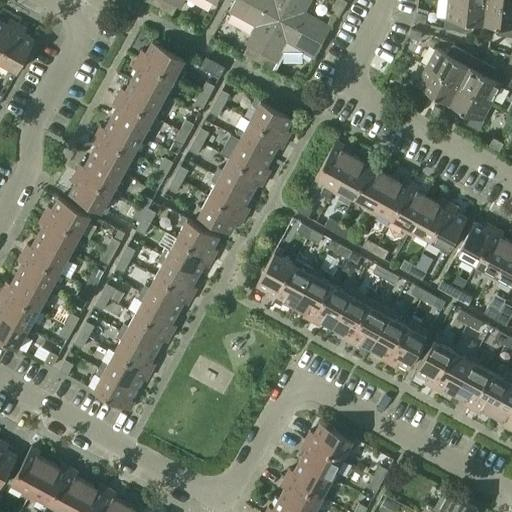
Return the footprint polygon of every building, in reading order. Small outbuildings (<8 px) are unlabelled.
[(162,0),(159,8),(172,15),(176,6),(179,8),(183,0),(208,0),(216,4),(218,0),(162,0)] [(243,54),(256,61),(280,18),(246,0),(234,0),(228,11),(255,25),(245,44),(248,45),(243,54)] [(246,0),(280,18),(289,0),(246,0)] [(289,0),(280,18),(322,42),(331,26),(304,11),(310,0),(289,0)] [(335,0),(334,4),(343,9),(347,1),(344,0),(335,0)] [(447,0),(446,19),(483,23),(485,2),(467,0),(447,0)] [(497,34),(511,35),(511,4),(485,2),(483,23),(495,24),(494,30),(497,34)] [(329,12),(338,17),(343,9),(334,4),(329,12)] [(414,19),(424,23),(427,15),(416,12),(414,19)] [(256,61),(272,70),(287,43),(314,58),(322,42),(280,18),(256,61)] [(0,56),(18,24),(9,19),(7,23),(0,19),(0,56)] [(8,72),(15,75),(35,39),(24,33),(26,28),(18,24),(0,56),(0,61),(10,67),(8,72)] [(408,36),(419,40),(421,32),(410,29),(408,36)] [(137,58),(174,78),(180,65),(185,68),(189,61),(152,41),(146,52),(142,49),(137,58)] [(426,66),(459,84),(473,57),(452,45),(448,54),(436,47),(426,66)] [(200,67),(219,77),(225,67),(206,56),(200,67)] [(459,84),(491,102),(501,84),(490,77),(494,68),(473,57),(459,84)] [(131,79),(168,99),(172,93),(167,90),(174,78),(137,58),(133,66),(137,68),(131,79)] [(416,84),(449,102),(459,84),(426,66),(416,84)] [(116,96),(153,115),(160,103),(165,105),(168,99),(131,79),(125,90),(121,87),(116,96)] [(200,92),(208,96),(214,85),(206,81),(200,92)] [(458,119),(478,130),(484,120),(482,119),(491,102),(459,84),(449,102),(459,108),(456,113),(458,119)] [(215,100),(223,105),(229,93),(221,89),(215,100)] [(194,103),(202,107),(208,96),(200,92),(194,103)] [(110,117),(147,137),(151,130),(146,128),(153,115),(116,96),(112,104),(116,106),(110,117)] [(250,119),(286,139),(291,131),(286,128),(292,117),(256,97),(252,104),(256,107),(250,119)] [(209,111),(217,116),(223,105),(215,100),(209,111)] [(430,112),(440,118),(444,111),(434,105),(430,112)] [(96,133),(132,153),(139,141),(144,143),(147,137),(110,117),(105,127),(100,125),(96,133)] [(179,130),(187,134),(194,123),(185,119),(179,130)] [(235,136),(271,156),(277,145),(282,148),(286,139),(250,119),(243,132),(238,129),(235,136)] [(194,138),(203,143),(209,131),(201,127),(194,138)] [(173,141),(181,145),(187,134),(179,130),(173,141)] [(90,155),(127,175),(130,168),(126,166),(132,153),(96,133),(91,142),(96,144),(90,155)] [(229,157),(266,177),(270,169),(266,166),(271,156),(235,136),(231,142),(236,145),(229,157)] [(188,149),(197,154),(203,143),(194,138),(188,149)] [(489,145),(499,150),(503,143),(493,138),(489,145)] [(329,197),(332,191),(352,154),(342,149),(344,144),(335,139),(315,176),(326,182),(320,192),(329,197)] [(341,190),(354,197),(374,160),(365,156),(363,160),(352,154),(332,191),(338,195),(341,190)] [(75,171),(112,191),(118,179),(123,181),(127,175),(90,155),(84,165),(80,163),(75,171)] [(159,168),(167,172),(173,161),(165,157),(159,168)] [(214,174),(251,194),(257,183),(261,186),(266,177),(229,157),(222,170),(217,167),(214,174)] [(364,209),(370,212),(390,175),(380,169),(382,165),(374,160),(354,197),(366,204),(364,209)] [(174,176),(182,180),(188,169),(180,165),(174,176)] [(153,179),(161,183),(167,172),(159,168),(153,179)] [(69,193),(106,213),(110,206),(105,204),(112,191),(75,171),(70,180),(75,182),(69,193)] [(208,195),(245,215),(249,207),(245,204),(251,194),(214,174),(210,180),(215,183),(208,195)] [(379,211),(392,218),(411,181),(403,176),(401,181),(390,175),(370,212),(376,216),(379,211)] [(168,187),(176,191),(182,180),(174,176),(168,187)] [(402,229),(408,233),(428,196),(418,190),(420,186),(411,181),(392,218),(404,225),(402,229)] [(146,210),(148,207),(152,199),(144,194),(138,206),(146,210)] [(193,212),(230,232),(236,221),(240,223),(245,215),(208,195),(202,207),(197,205),(193,212)] [(43,213),(80,233),(86,221),(91,223),(95,216),(58,196),(52,207),(48,205),(43,213)] [(417,231),(429,238),(449,202),(441,197),(439,202),(428,196),(408,233),(414,236),(417,231)] [(296,211),(308,217),(312,209),(301,202),(296,211)] [(440,250),(446,254),(466,217),(455,211),(458,207),(449,202),(429,238),(442,245),(440,250)] [(140,221),(142,218),(146,210),(138,206),(132,217),(140,221)] [(142,218),(150,223),(156,212),(148,207),(146,210),(142,218)] [(37,235),(74,255),(78,248),(73,246),(80,233),(43,213),(38,222),(43,224),(37,235)] [(176,237),(213,257),(217,249),(213,246),(219,235),(182,215),(178,222),(183,225),(176,237)] [(324,226),(335,232),(339,223),(328,217),(324,226)] [(135,229),(144,234),(150,223),(142,218),(140,221),(135,229)] [(463,257),(475,264),(495,227),(487,222),(484,227),(474,220),(453,258),(460,261),(463,257)] [(297,230),(308,236),(312,228),(301,222),(297,230)] [(335,232),(346,238),(350,229),(339,223),(335,232)] [(485,275),(492,279),(511,242),(501,236),(504,232),(495,227),(475,264),(488,270),(485,275)] [(308,236),(319,242),(323,234),(312,228),(308,236)] [(22,251),(59,271),(66,259),(70,261),(74,255),(37,235),(31,245),(27,243),(22,251)] [(106,248),(114,252),(120,241),(112,237),(106,248)] [(161,253),(198,274),(204,263),(208,265),(213,257),(176,237),(169,249),(165,247),(161,253)] [(362,246),(373,252),(377,244),(366,238),(362,246)] [(500,277),(511,283),(511,241),(511,242),(492,279),(498,282),(500,277)] [(335,251),(345,257),(350,249),(339,243),(335,251)] [(373,252),(384,258),(388,250),(377,244),(373,252)] [(121,256),(129,260),(135,249),(127,245),(121,256)] [(100,259),(108,263),(114,252),(106,248),(100,259)] [(265,295),(273,299),(293,263),(280,256),(283,251),(276,248),(256,284),(267,290),(265,295)] [(345,257),(356,263),(361,255),(350,249),(345,257)] [(16,273),(53,293),(57,286),(52,284),(59,271),(22,251),(18,260),(22,262),(16,273)] [(156,275),(192,295),(197,287),(192,284),(198,274),(161,253),(158,260),(162,262),(156,275)] [(115,267),(123,271),(129,260),(121,256),(115,267)] [(400,267),(411,273),(415,265),(404,259),(400,267)] [(284,300),(295,305),(315,268),(308,265),(306,270),(293,263),(273,299),(282,304),(284,300)] [(373,272),(383,278),(388,270),(377,264),(373,272)] [(411,273),(422,279),(426,271),(415,265),(411,273)] [(303,316),(311,320),(331,284),(318,277),(321,272),(315,268),(295,305),(305,311),(303,316)] [(383,278),(394,284),(399,276),(388,270),(383,278)] [(2,289),(38,309),(45,297),(50,299),(53,293),(16,273),(11,283),(6,281),(2,289)] [(85,286),(93,290),(99,279),(91,274),(85,286)] [(140,291),(177,312),(183,301),(187,303),(192,295),(156,275),(149,287),(144,285),(140,291)] [(100,294),(108,298),(114,287),(106,283),(100,294)] [(322,320),(332,326),(352,289),(346,286),(344,290),(331,284),(311,320),(319,325),(322,320)] [(410,293),(421,299),(426,290),(415,284),(410,293)] [(446,292),(457,298),(461,290),(450,284),(446,292)] [(79,297),(87,301),(93,290),(85,286),(79,297)] [(0,302),(0,312),(32,330),(36,324),(31,321),(38,309),(2,289),(0,291),(0,299),(1,300),(0,302)] [(341,336),(349,341),(371,299),(352,289),(332,326),(343,332),(341,336)] [(421,299),(432,304),(437,296),(426,290),(421,299)] [(457,298),(468,304),(472,296),(461,290),(457,298)] [(135,313),(171,333),(176,324),(172,322),(177,312),(140,291),(137,298),(142,300),(135,313)] [(94,305),(102,309),(108,298),(100,294),(94,305)] [(432,304),(440,309),(445,301),(437,296),(432,304)] [(360,341),(370,347),(390,310),(371,299),(349,341),(357,345),(360,341)] [(484,313),(495,319),(499,311),(488,305),(484,313)] [(456,317),(467,323),(472,315),(461,309),(456,317)] [(378,357),(387,362),(407,325),(394,318),(397,313),(390,310),(370,347),(381,353),(378,357)] [(495,319),(506,325),(510,317),(499,311),(495,319)] [(0,338),(17,347),(24,334),(29,337),(32,330),(0,312),(0,338)] [(65,323),(73,328),(79,317),(71,312),(65,323)] [(120,329),(157,349),(162,339),(167,341),(171,333),(135,313),(128,325),(123,323),(120,329)] [(467,323),(478,329),(482,321),(472,315),(467,323)] [(80,332),(88,336),(94,325),(86,321),(80,332)] [(59,334),(67,339),(73,328),(65,323),(59,334)] [(398,362),(409,368),(429,331),(422,327),(419,332),(407,325),(387,362),(395,366),(398,362)] [(114,351),(151,371),(155,362),(151,360),(157,349),(120,329),(116,336),(121,338),(114,351)] [(494,338),(505,344),(509,336),(499,330),(494,338)] [(74,343),(82,347),(88,336),(80,332),(74,343)] [(424,382),(433,387),(453,350),(440,343),(443,338),(436,335),(416,372),(427,378),(424,382)] [(444,387),(454,393),(474,356),(468,352),(465,357),(453,350),(433,387),(441,391),(444,387)] [(43,362),(52,366),(58,355),(50,351),(43,362)] [(99,367),(136,387),(142,377),(146,379),(151,371),(114,351),(107,363),(102,361),(99,367)] [(462,403),(471,407),(491,371),(478,364),(480,359),(474,356),(454,393),(465,398),(462,403)] [(59,370),(67,375),(73,363),(65,359),(59,370)] [(93,389),(130,409),(134,400),(130,398),(136,387),(99,367),(95,374),(100,376),(93,389)] [(482,408),(492,413),(511,376),(506,373),(503,378),(491,371),(471,407),(479,412),(482,408)] [(500,423),(509,428),(511,421),(511,376),(492,413),(503,419),(500,423)] [(305,438),(342,458),(349,445),(353,448),(357,441),(320,421),(314,432),(310,430),(305,438)] [(299,460),(336,480),(340,473),(335,471),(342,458),(305,438),(301,447),(305,449),(299,460)] [(0,485),(17,455),(6,449),(8,444),(0,439),(0,485)] [(22,494),(28,497),(48,460),(38,455),(40,450),(31,445),(11,482),(24,489),(22,494)] [(37,496),(49,503),(69,466),(61,462),(59,466),(48,460),(28,497),(34,501),(37,496)] [(285,476),(321,496),(328,483),(333,486),(336,480),(299,460),(294,470),(289,468),(285,476)] [(374,476),(382,480),(388,469),(379,465),(374,476)] [(60,511),(69,511),(86,481),(76,475),(78,471),(69,466),(49,503),(62,510),(60,511)] [(279,497),(305,511),(318,511),(319,511),(314,509),(321,496),(285,476),(280,485),(284,487),(279,497)] [(368,486),(376,491),(382,480),(374,476),(368,486)] [(93,511),(107,487),(99,482),(97,487),(86,481),(69,511),(93,511)] [(118,511),(124,502),(113,496),(116,492),(107,487),(93,511),(118,511)] [(427,503),(421,511),(473,511),(477,505),(445,488),(434,507),(427,503)] [(265,511),(305,511),(279,497),(273,508),(268,506),(265,511)] [(142,511),(145,508),(137,503),(134,507),(124,502),(118,511),(142,511)] [(353,511),(364,511),(367,507),(359,503),(353,511)]
